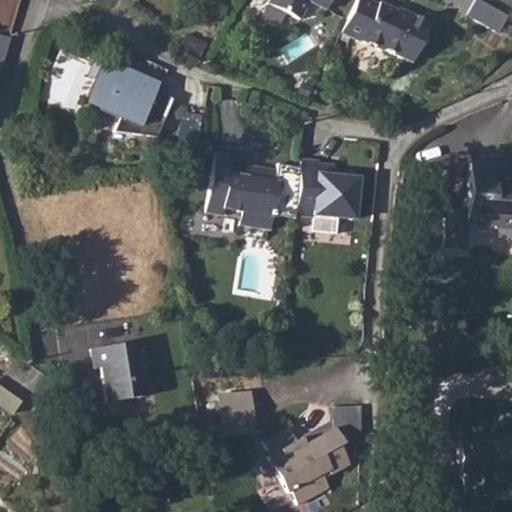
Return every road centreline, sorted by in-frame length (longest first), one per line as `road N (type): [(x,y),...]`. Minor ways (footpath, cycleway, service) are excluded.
road 1 (residential): [(58,0),(180,73),(327,121),(411,131),(511,81)]
road 2 (residential): [(45,0),(4,138),(44,309)]
road 3 (unknown): [(391,132),(370,323)]
